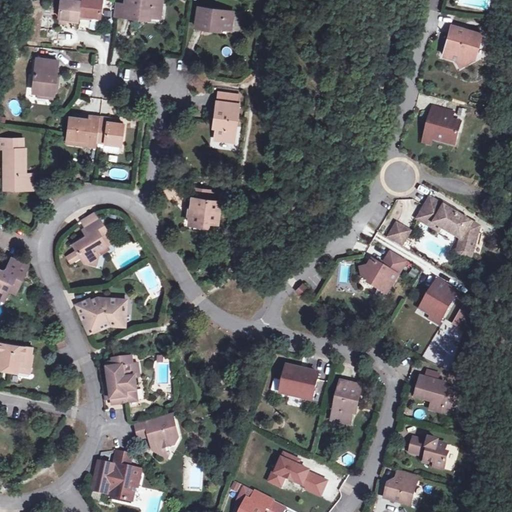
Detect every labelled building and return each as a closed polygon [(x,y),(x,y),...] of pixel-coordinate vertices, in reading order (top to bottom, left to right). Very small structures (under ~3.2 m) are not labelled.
[(73,1),(66,0),(61,0),(60,17),(68,18),(72,19),(72,22),(79,22),(80,17),(88,18),(88,16),(100,17),(102,0),(81,0),(82,2),(73,1)] [(126,0),(126,5),(124,17),(141,19),(142,16),(161,18),(162,0),(126,0)] [(115,16),(124,17),(126,5),(116,4),(115,16)] [(213,27),(231,29),(234,12),(199,7),(196,27),(212,30),(213,27)] [(479,45),(482,33),(452,25),(448,40),(451,41),(449,45),(447,44),(444,56),(457,60),(461,67),(476,58),(474,54),(475,48),(479,45)] [(38,93),(54,95),(58,62),(37,59),(35,76),(37,76),(35,92),(38,93)] [(233,104),(235,94),(219,92),(218,103),(217,103),(215,119),(218,120),(215,140),(235,142),(240,105),(233,104)] [(434,108),(432,115),(453,121),(455,114),(434,108)] [(453,121),(432,115),(426,137),(434,139),(456,145),(462,123),(453,121)] [(90,120),(81,119),(71,118),(68,139),(86,141),(85,146),(97,148),(98,143),(101,118),(91,117),(90,120)] [(110,119),(101,118),(98,143),(121,146),(122,146),(124,125),(117,124),(109,123),(110,119)] [(25,186),(25,190),(34,190),(34,175),(26,175),(26,149),(25,149),(25,138),(0,138),(0,149),(5,149),(5,186),(25,186)] [(121,146),(98,143),(97,148),(97,151),(120,154),(121,146)] [(205,222),(218,224),(221,202),(215,201),(216,192),(193,189),(191,199),(193,199),(190,225),(204,227),(205,222)] [(440,202),(433,198),(420,219),(435,228),(438,221),(434,219),(438,212),(435,210),(440,202)] [(483,229),(440,202),(435,210),(438,212),(434,219),(438,221),(435,228),(443,233),(446,228),(464,239),(460,254),(463,259),(469,261),(474,258),(483,229)] [(85,229),(100,220),(97,214),(81,224),(85,229)] [(100,255),(109,249),(106,244),(101,236),(108,232),(100,220),(85,229),(89,236),(74,245),(84,261),(94,265),(99,256),(100,255)] [(397,223),(391,235),(405,244),(413,232),(397,223)] [(113,240),(108,232),(101,236),(106,244),(113,240)] [(76,252),(68,257),(70,261),(78,256),(76,252)] [(408,262),(393,252),(385,265),(382,266),(374,261),(370,267),(362,269),(364,277),(371,281),(370,284),(379,289),(381,287),(390,293),(408,262)] [(16,279),(23,282),(29,268),(13,260),(7,271),(4,272),(0,270),(0,299),(5,302),(10,292),(16,279)] [(456,290),(436,278),(419,307),(430,314),(432,311),(441,316),(456,290)] [(17,295),(23,282),(16,279),(10,292),(17,295)] [(294,290),(299,296),(307,288),(302,282),(294,290)] [(90,300),(83,303),(90,319),(84,321),(88,329),(93,327),(95,332),(110,325),(125,326),(126,312),(119,311),(120,300),(98,298),(91,302),(90,300)] [(90,319),(83,303),(78,306),(84,321),(90,319)] [(450,322),(461,329),(472,311),(461,304),(450,322)] [(441,316),(432,311),(430,314),(428,317),(437,322),(441,316)] [(61,336),(56,338),(60,348),(65,346),(61,336)] [(19,366),(32,368),(34,356),(32,356),(34,348),(0,342),(0,367),(5,368),(5,366),(7,366),(11,372),(18,373),(19,366)] [(129,398),(130,403),(140,402),(139,392),(140,391),(139,378),(143,378),(141,364),(137,365),(136,358),(117,360),(117,363),(110,364),(112,383),(114,400),(115,405),(124,404),(123,398),(129,398)] [(31,375),(32,368),(19,366),(18,373),(31,375)] [(282,393),(314,401),(320,374),(307,371),(306,373),(301,372),(301,370),(288,367),(282,393)] [(425,368),(424,375),(437,378),(439,372),(425,368)] [(447,407),(452,408),(456,391),(438,386),(440,382),(422,378),(417,398),(434,403),(432,410),(445,414),(447,407)] [(356,406),(359,407),(364,387),(342,382),(333,421),(351,425),(356,406)] [(176,416),(148,424),(152,438),(156,451),(163,456),(168,448),(171,448),(178,446),(182,439),(176,416)] [(152,438),(148,424),(138,426),(142,440),(152,438)] [(440,441),(431,438),(430,442),(415,438),(411,453),(428,457),(427,461),(437,464),(436,467),(446,469),(450,453),(447,452),(448,445),(440,443),(440,441)] [(173,454),(171,448),(168,448),(163,456),(170,459),(173,454)] [(344,451),(339,461),(350,467),(356,457),(344,451)] [(118,452),(115,466),(130,469),(133,456),(118,452)] [(297,459),(286,454),(277,473),(275,472),(271,482),(282,486),(287,477),(308,487),(307,490),(322,496),(328,482),(310,473),(311,471),(299,466),(294,464),(297,459)] [(143,470),(133,468),(133,470),(130,469),(115,466),(100,463),(95,491),(108,494),(120,496),(120,499),(132,502),(134,493),(137,494),(143,470)] [(415,484),(418,485),(420,477),(400,472),(398,479),(390,484),(386,499),(409,505),(415,484)] [(237,492),(241,484),(233,481),(230,488),(237,492)] [(412,506),(418,485),(415,484),(409,505),(412,506)] [(264,511),(267,508),(270,510),(275,501),(257,492),(252,500),(248,498),(241,511),(264,511)] [(284,511),(287,507),(275,501),(270,510),(267,508),(264,511),(284,511)]
